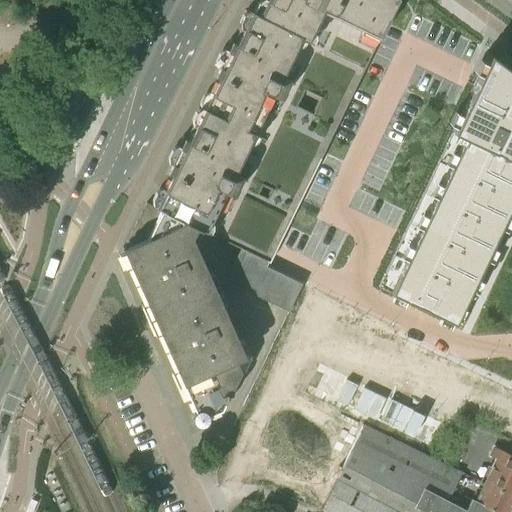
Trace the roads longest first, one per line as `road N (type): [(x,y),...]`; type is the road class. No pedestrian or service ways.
road 1 (residential): [(511,345),(463,345),(351,288),(375,236),(329,216),(406,46),(461,72)]
road 2 (tertiary): [(0,430),(198,0)]
road 3 (tertiary): [(170,0),(65,210),(44,286),(0,383)]
road 4 (unclassified): [(190,511),(132,372)]
